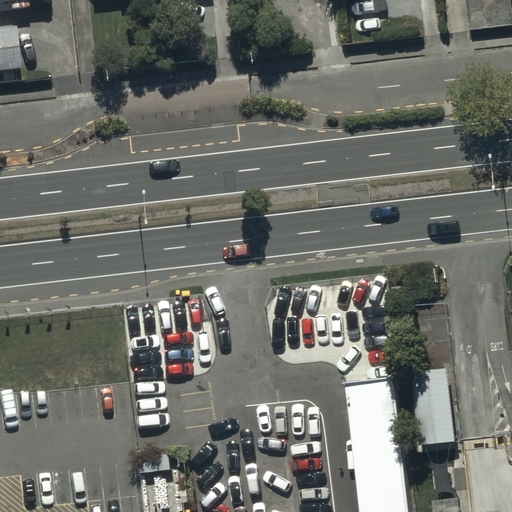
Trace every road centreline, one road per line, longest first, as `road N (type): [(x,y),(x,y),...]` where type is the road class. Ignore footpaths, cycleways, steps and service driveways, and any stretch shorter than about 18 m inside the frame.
road 1 (residential): [(0,127),(268,88),(373,89),(511,73)]
road 2 (primary): [(0,197),(511,139)]
road 3 (primary): [(511,209),(0,267)]
